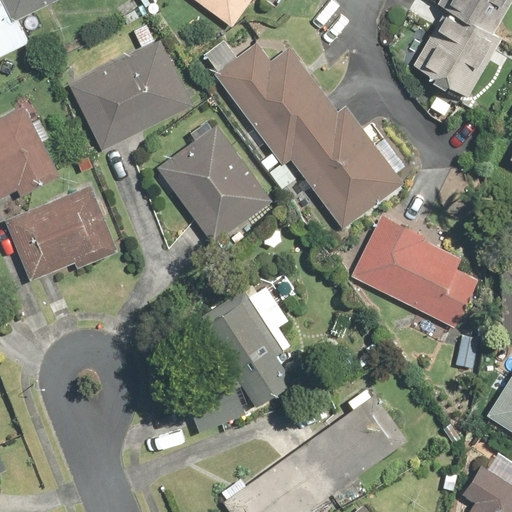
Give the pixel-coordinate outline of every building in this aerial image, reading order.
[(0,69),(2,69),(0,66),(0,56),(28,43),(25,37),(7,0),(2,0),(0,1),(0,69)] [(7,0),(25,37),(45,27),(37,11),(60,0),(7,0)] [(199,0),(234,26),(253,0),(199,0)] [(511,0),(453,0),(450,6),(458,10),(497,33),(511,5),(511,0)] [(497,33),(458,10),(424,68),(472,96),(505,38),(497,33)] [(159,41),(149,22),(136,29),(146,48),(72,87),(105,149),(196,101),(163,39),(159,41)] [(239,56),(228,41),(207,55),(283,162),(293,154),(346,228),(405,186),(348,106),(339,113),(293,47),(273,61),(259,42),(239,56)] [(0,119),(0,197),(20,187),(24,195),(63,175),(27,106),(0,119)] [(219,124),(214,117),(193,132),(198,139),(163,164),(219,241),(277,198),(221,122),(219,124)] [(9,218),(35,279),(78,261),(82,269),(125,250),(95,181),(9,218)] [(461,327),(483,280),(462,270),(470,252),(387,212),(356,276),(461,327)] [(274,281),(252,294),(259,306),(284,351),(306,338),(274,281)] [(259,306),(218,329),(259,401),(299,378),(284,351),(259,306)] [(511,351),(511,352),(511,353),(510,353),(509,354),(508,356),(508,357),(507,358),(507,359),(507,360),(507,361),(507,363),(507,364),(508,365),(508,366),(509,367),(509,368),(510,369),(511,370),(511,378),(491,413),(511,425),(511,351)] [(241,380),(191,397),(204,434),(254,417),(241,380)] [(329,511),(322,502),(332,495),(338,504),(366,484),(359,475),(412,436),(379,392),(375,395),(371,388),(352,401),(357,408),(249,486),(241,475),(221,490),(237,511),(329,511)] [(0,479),(11,475),(0,449),(0,479)] [(511,511),(511,457),(502,451),(491,469),(484,464),(466,494),(480,503),(474,511),(511,511)] [(373,511),(366,503),(354,511),(373,511)]
